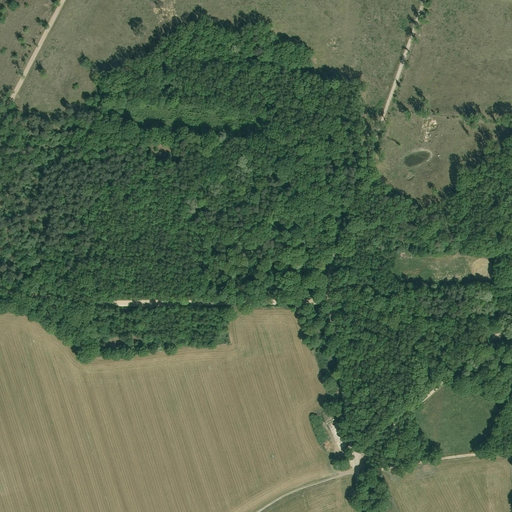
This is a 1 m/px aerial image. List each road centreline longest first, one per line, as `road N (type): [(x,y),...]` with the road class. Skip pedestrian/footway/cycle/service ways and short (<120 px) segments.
road 1 (track): [(0,289),(103,302),(329,300)]
road 2 (track): [(424,0),(326,278),(329,300)]
road 3 (track): [(511,448),(342,474),(257,511)]
road 4 (track): [(353,452),(511,322)]
road 5 (track): [(352,443),(329,300)]
road 6 (track): [(0,124),(64,0)]
